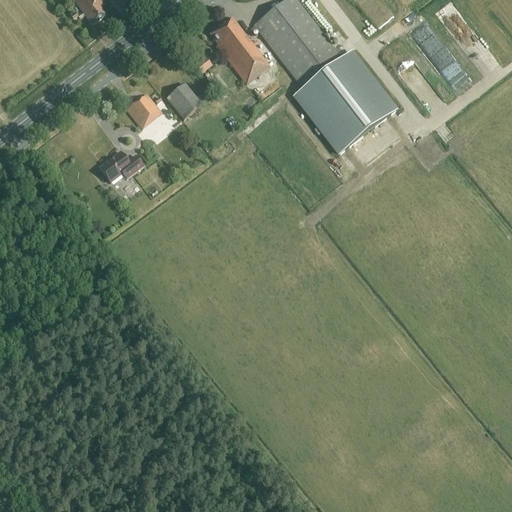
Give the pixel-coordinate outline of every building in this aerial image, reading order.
[(100,10),(105,6),(100,0),(71,0),(92,27),(105,17),(100,10)] [(351,55),(342,62),(294,0),(290,0),(254,28),(254,30),(245,37),(232,20),(210,38),(218,49),(217,51),(246,88),(270,69),(247,40),(257,32),(303,92),(294,99),(338,157),(395,113),(351,55)] [(394,43),(382,54),(397,71),(409,59),(394,43)] [(474,64),(481,76),(497,67),(491,55),(474,64)] [(201,76),(206,73),(211,69),(204,60),(194,68),(201,76)] [(217,95),(224,90),(213,76),(206,81),(217,95)] [(184,87),(166,102),(184,123),(202,108),(184,87)] [(142,132),(161,116),(147,98),(145,99),(126,112),(142,132)] [(120,155),(112,160),(113,161),(99,171),(110,186),(124,175),(128,180),(143,169),(135,159),(127,165),(120,155)] [(146,168),(137,177),(145,185),(154,177),(146,168)]
